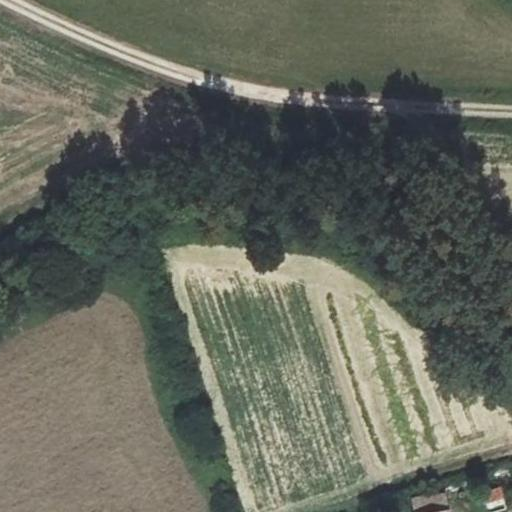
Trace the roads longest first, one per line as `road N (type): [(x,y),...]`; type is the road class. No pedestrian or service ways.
road 1 (track): [(511,110),(259,92),(130,56),(8,0)]
road 2 (track): [(511,299),(414,106),(381,136),(313,146),(223,140)]
road 3 (track): [(309,511),(511,449)]
